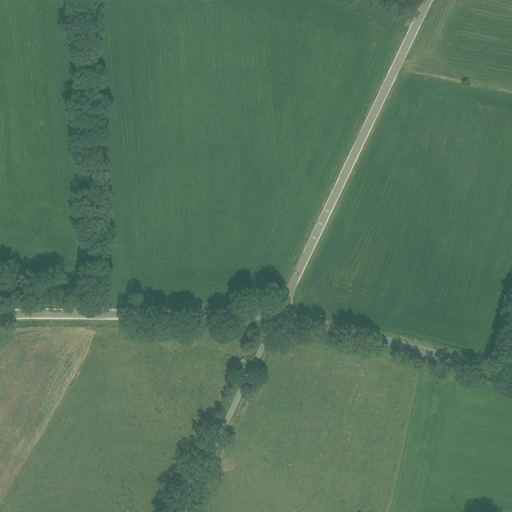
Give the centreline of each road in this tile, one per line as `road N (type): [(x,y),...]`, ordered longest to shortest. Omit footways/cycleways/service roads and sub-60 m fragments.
road 1 (unclassified): [(278,316),(427,0)]
road 2 (unclassified): [(0,315),(278,316)]
road 3 (unclassified): [(511,376),(278,316)]
road 4 (unclassified): [(184,511),(278,316)]
